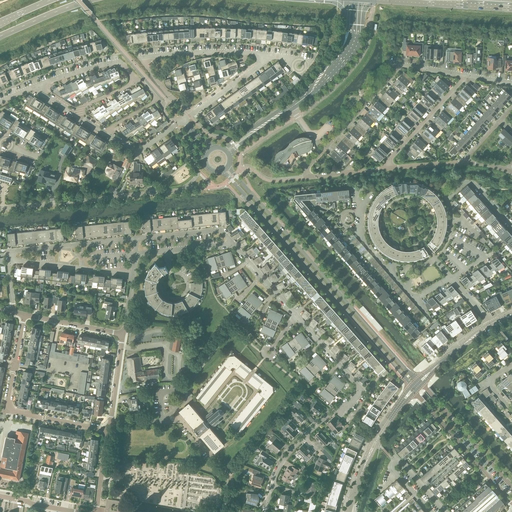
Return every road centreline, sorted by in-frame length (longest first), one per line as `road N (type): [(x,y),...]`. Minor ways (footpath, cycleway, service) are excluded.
road 1 (tertiary): [(222,171),(411,385)]
road 2 (tertiary): [(416,380),(227,166)]
road 3 (residential): [(388,168),(306,172),(401,65)]
road 4 (tertiary): [(228,153),(313,93),(355,37),(359,0)]
road 5 (tertiary): [(345,0),(333,57),(282,107),(222,148)]
road 6 (residential): [(107,430),(10,411),(24,314)]
road 7 (residential): [(170,95),(139,57),(269,55)]
road 8 (residential): [(0,207),(155,193)]
road 9 (tertiary): [(415,391),(511,503)]
road 10 (primary): [(375,0),(511,9)]
road 11 (tertiary): [(511,486),(421,384)]
road 12 (residential): [(135,239),(8,251),(9,259)]
road 13 (residential): [(443,511),(399,462),(393,470),(430,511)]
road 14 (residential): [(9,259),(132,275)]
road 15 (residential): [(267,511),(282,461),(333,412)]
road 16 (residential): [(388,168),(464,74)]
